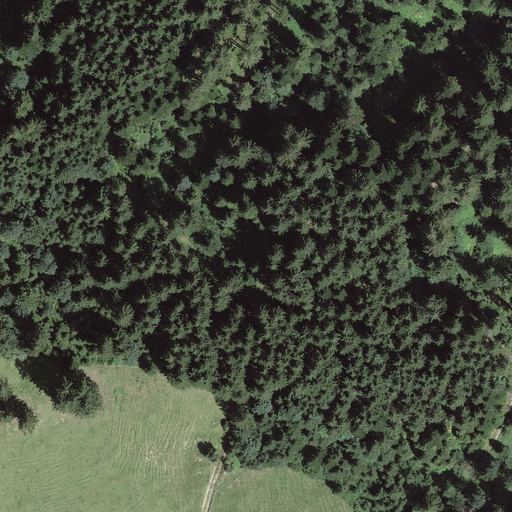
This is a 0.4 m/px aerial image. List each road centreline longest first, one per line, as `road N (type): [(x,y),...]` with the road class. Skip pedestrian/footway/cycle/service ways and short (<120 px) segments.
road 1 (track): [(268,0),(255,65),(210,135),(251,191),(266,232),(249,381),(204,511)]
road 2 (track): [(0,58),(76,73),(101,87),(113,146),(139,198),(256,312)]
road 3 (track): [(511,315),(472,272),(472,250),(492,203),(468,131),(448,108),(418,95)]
road 4 (track): [(507,511),(481,472),(511,408)]
